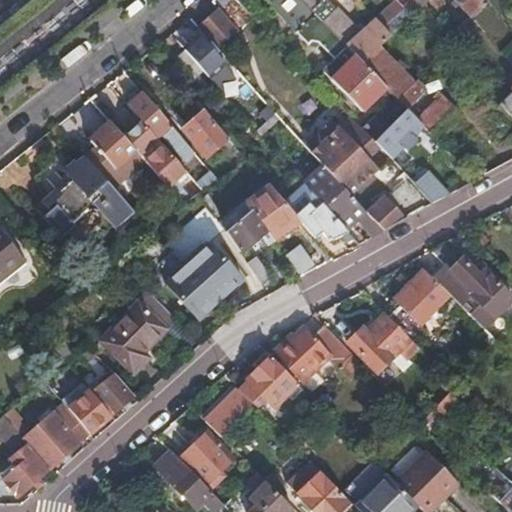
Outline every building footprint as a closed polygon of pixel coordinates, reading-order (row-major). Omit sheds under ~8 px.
[(315,15),(301,0),(265,0),(296,33),(315,15)] [(321,0),(301,0),(315,15),(348,48),(361,62),(378,47),(427,2),(426,0),(414,0),(406,8),(384,27),(377,19),(362,34),(336,8),(331,13),(321,3),(322,1),(321,0)] [(396,0),(387,9),(377,19),(384,27),(406,8),(398,0),(396,0)] [(426,0),(427,2),(437,12),(445,5),(440,0),(426,0)] [(488,4),(483,0),(458,0),(474,17),(488,4)] [(215,9),(195,27),(215,50),(235,32),(215,9)] [(461,24),(454,30),(470,47),(477,41),(461,24)] [(196,38),(182,49),(200,70),(206,76),(220,64),(196,38)] [(387,89),(407,110),(425,128),(427,126),(438,137),(460,116),(449,105),(445,108),(437,101),(421,116),(412,106),(426,92),(415,81),(413,83),(378,47),(361,62),(387,89)] [(363,112),(387,89),(361,62),(348,48),(323,72),(363,112)] [(200,70),(182,49),(172,59),(190,80),(200,70)] [(511,117),(511,92),(500,105),(511,117)] [(195,155),(143,94),(128,107),(141,123),(157,139),(161,136),(176,153),(180,149),(190,160),(195,155)] [(395,113),(379,98),(363,116),(378,131),(395,113)] [(256,114),(247,122),(259,136),(278,119),(265,106),(256,114)] [(228,139),(202,109),(180,129),(205,159),(228,139)] [(407,110),(374,142),(378,147),(400,170),(406,164),(397,155),(425,128),(407,110)] [(123,138),(110,123),(90,141),(96,148),(84,159),(113,190),(144,162),(123,138)] [(157,139),(141,123),(123,138),(144,162),(179,201),(186,194),(180,187),(184,183),(179,177),(185,171),(162,145),(157,139)] [(374,142),(355,123),(344,133),(337,128),(310,153),(321,165),(326,170),(350,195),(376,170),(366,159),(378,147),(374,142)] [(84,159),(81,156),(63,174),(70,182),(58,193),(55,189),(41,203),(49,212),(42,219),(60,238),(72,228),(69,226),(86,211),(88,214),(91,211),(94,214),(97,211),(115,229),(133,212),(113,190),(84,159)] [(301,182),(303,184),(344,230),(356,220),(366,211),(350,195),(326,170),(321,165),(309,175),(301,182)] [(217,181),(208,169),(203,173),(194,181),(203,190),(207,188),(217,181)] [(407,178),(366,211),(384,231),(406,218),(432,204),(407,178)] [(282,202),(300,222),(301,223),(313,237),(320,231),(330,242),(347,234),(344,230),(303,184),(282,202)] [(282,202),(269,186),(227,217),(220,206),(212,211),(226,233),(252,214),(273,242),(300,222),(282,202)] [(220,206),(207,188),(203,190),(199,192),(212,211),(220,206)] [(366,211),(356,220),(373,237),(384,231),(366,211)] [(268,246),(273,242),(252,214),(226,233),(238,251),(260,235),(268,246)] [(0,282),(25,262),(0,231),(0,282)] [(466,261),(446,242),(436,248),(429,252),(443,266),(430,278),(431,280),(446,295),(447,296),(453,301),(458,296),(453,292),(461,284),(471,294),(459,307),(469,317),(501,285),(471,256),(466,261)] [(208,243),(166,285),(199,321),(240,280),(208,243)] [(299,243),(283,255),(298,276),(315,265),(299,243)] [(256,258),(246,264),(261,286),(272,281),(256,258)] [(431,280),(430,278),(422,271),(421,270),(393,298),(396,301),(383,315),(384,316),(404,336),(446,295),(431,280)] [(145,353),(175,319),(148,291),(101,341),(134,373),(150,357),(145,353)] [(419,352),(404,336),(384,316),(365,334),(361,330),(347,344),(376,374),(397,353),(407,363),(419,352)] [(351,355),(323,326),(311,338),(302,329),(291,340),(318,367),(329,356),(340,366),(351,355)] [(499,331),(491,338),(496,344),(498,346),(506,337),(499,331)] [(318,367),(291,340),(290,341),(275,355),(280,360),(276,364),(292,379),(296,376),(302,383),(318,367)] [(93,370),(101,363),(89,349),(82,356),(93,370)] [(252,366),(257,371),(271,358),(270,357),(266,353),(252,366)] [(254,406),(255,408),(264,399),(273,407),(297,384),(292,379),(276,364),(271,358),(257,371),(237,390),(252,404),(254,406)] [(68,411),(88,436),(97,428),(110,417),(91,394),(67,364),(57,371),(68,384),(70,382),(84,398),(68,411)] [(91,394),(110,417),(117,410),(132,396),(110,372),(105,378),(107,381),(91,394)] [(435,382),(448,395),(454,388),(441,375),(435,382)] [(43,382),(36,388),(43,396),(51,391),(43,382)] [(252,404),(237,390),(219,407),(204,422),(219,436),(252,404)] [(442,417),(434,408),(419,424),(428,432),(435,425),(442,417)] [(77,445),(88,436),(68,411),(56,420),(77,445)] [(27,446),(47,470),(69,451),(77,445),(56,420),(52,415),(22,440),(27,446)] [(1,416),(0,417),(0,435),(6,442),(16,433),(1,416)] [(232,460),(206,433),(180,459),(205,485),(232,460)] [(0,466),(0,484),(4,481),(17,497),(29,486),(47,470),(27,446),(14,456),(21,465),(17,469),(13,464),(6,471),(2,465),(0,466)] [(215,511),(222,505),(166,449),(153,463),(169,480),(167,481),(197,511),(203,506),(208,511),(215,511)] [(414,463),(448,498),(460,486),(425,452),(414,463)] [(422,511),(433,511),(448,498),(414,463),(403,474),(394,483),(417,506),(422,511)] [(313,511),(341,511),(350,503),(319,471),(297,495),(313,511)] [(359,511),(411,511),(417,506),(394,483),(386,476),(367,494),(355,508),(359,511)] [(291,511),(293,510),(265,483),(249,499),(255,506),(249,511),(291,511)] [(511,511),(511,496),(502,506),(507,511),(511,511)]
